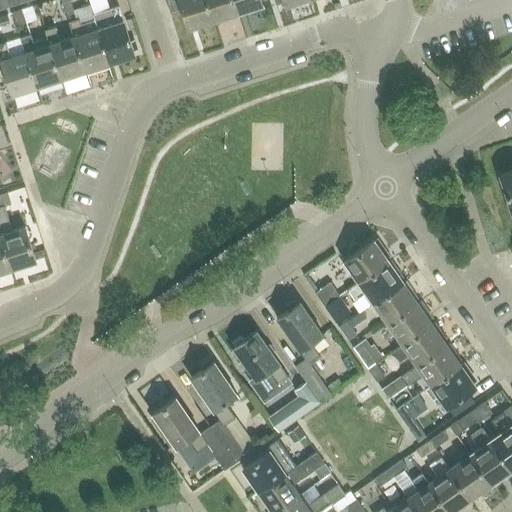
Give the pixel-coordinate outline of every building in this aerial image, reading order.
[(0,0),(0,9),(10,7),(7,0),(0,0)] [(206,0),(165,0),(170,15),(182,11),(188,29),(213,21),(206,0)] [(232,0),(206,0),(213,21),(237,13),(232,0)] [(232,0),(237,13),(262,5),(260,0),(232,0)] [(111,63),(134,55),(133,51),(137,50),(133,40),(130,41),(118,5),(109,8),(94,13),(96,18),(99,28),(99,27),(111,63)] [(22,10),(12,13),(16,26),(26,22),(22,10)] [(0,26),(10,23),(7,15),(0,16),(0,26)] [(50,16),(41,18),(44,28),(53,25),(50,16)] [(79,18),(69,22),(74,36),(74,35),(86,71),(111,63),(99,27),(99,28),(96,18),(81,23),(79,18)] [(74,35),(74,36),(60,40),(55,26),(45,29),(47,37),(49,43),(50,43),(61,78),(86,71),(74,35)] [(30,34),(21,37),(25,51),(26,51),(37,86),(61,78),(50,43),(49,43),(47,37),(33,42),(30,34)] [(26,51),(25,51),(10,56),(6,42),(0,43),(0,59),(11,95),(37,86),(26,51)] [(511,171),(500,175),(511,212),(511,171)] [(0,235),(11,269),(35,261),(24,226),(10,231),(2,207),(10,204),(7,192),(0,194),(0,235)] [(0,235),(0,272),(11,269),(0,235)] [(358,282),(383,264),(376,254),(383,250),(375,239),(369,244),(368,243),(344,261),(358,282)] [(383,264),(358,282),(346,290),(354,301),(362,294),(370,305),(373,303),(373,302),(398,285),(391,275),(397,270),(389,259),(383,264)] [(404,280),(398,285),(373,302),(373,303),(387,323),(412,305),(406,295),(412,291),(404,280)] [(329,281),(314,292),(324,306),(339,295),(329,281)] [(323,306),(334,322),(350,311),(339,295),(324,306),(323,306)] [(288,309),(276,317),(305,358),(295,365),(306,381),(320,401),(331,394),(315,370),(310,363),(318,358),(320,357),(310,343),(322,334),(299,301),(296,303),(294,299),(286,305),(288,309)] [(412,305),(387,323),(401,343),(427,325),(420,316),(426,311),(418,300),(412,305)] [(359,313),(346,322),(350,328),(366,317),(362,311),(359,313)] [(401,343),(391,350),(399,361),(409,354),(416,365),(441,346),(434,337),(441,332),(433,321),(427,325),(401,343)] [(346,322),(338,327),(347,340),(355,334),(350,328),(346,322)] [(289,377),(256,331),(233,347),(255,378),(267,369),(278,385),(289,377)] [(353,347),(352,347),(367,369),(375,363),(376,363),(384,357),(373,343),(370,345),(365,338),(353,347)] [(441,346),(416,365),(400,376),(406,384),(406,385),(422,374),(430,385),(456,366),(449,357),(455,352),(448,342),(441,346)] [(209,426),(234,461),(245,454),(256,447),(235,416),(234,417),(224,402),(236,394),(214,361),(211,362),(209,359),(200,365),(202,368),(191,376),(220,419),(209,426)] [(462,362),(456,366),(430,385),(425,388),(433,399),(438,396),(445,406),(446,405),(466,391),(470,388),(463,378),(470,373),(462,362)] [(367,369),(366,369),(376,382),(385,376),(375,363),(367,369)] [(386,396),(387,397),(406,384),(400,376),(381,389),(386,396)] [(338,379),(327,386),(332,393),(343,386),(338,379)] [(297,396),(267,418),(269,419),(277,431),(320,401),(306,381),(296,388),(293,390),(297,396)] [(466,390),(445,406),(451,417),(473,402),(474,401),(466,390)] [(423,392),(411,402),(421,415),(433,406),(423,392)] [(155,416),(151,418),(170,445),(173,443),(175,445),(187,437),(197,450),(207,444),(224,468),(234,461),(209,426),(200,433),(176,398),(153,413),(155,416)] [(403,403),(395,409),(405,423),(413,417),(403,404),(403,403)] [(511,404),(511,405),(502,411),(511,425),(511,404)] [(500,432),(490,439),(489,440),(509,469),(511,467),(511,425),(502,411),(491,419),(500,432)] [(470,412),(457,420),(462,428),(475,419),(470,412)] [(304,434),(298,425),(287,433),(293,441),(304,434)] [(489,440),(490,439),(481,426),(470,434),(479,447),(468,454),(489,483),(499,476),(501,479),(511,472),(509,469),(489,440)] [(433,448),(434,448),(447,438),(442,431),(428,440),(433,448)] [(268,451),(242,468),(258,491),(295,466),(295,465),(277,438),(265,446),(268,451)] [(428,440),(415,449),(420,457),(433,448),(428,440)] [(295,466),(258,491),(272,511),(299,494),(292,484),(314,469),(323,462),(320,458),(316,451),(295,465),(295,466)] [(468,454),(449,468),(448,469),(468,498),(478,491),(481,494),(491,487),(489,483),(468,454)] [(427,483),(446,511),(447,511),(457,505),(460,508),(470,501),(468,498),(448,469),(449,468),(440,457),(429,464),(438,476),(428,483),(427,483)] [(401,459),(387,469),(392,477),(403,469),(406,467),(401,460),(401,459)] [(387,469),(374,478),(375,478),(379,486),(383,483),(392,477),(387,469)] [(417,490),(406,497),(416,511),(446,511),(427,483),(428,483),(421,473),(411,480),(417,490)] [(299,494),(272,511),(318,511),(330,504),(331,504),(342,497),(342,496),(345,494),(337,483),(307,505),(299,494)] [(416,511),(406,497),(387,511),(384,507),(376,511),(416,511)] [(364,511),(356,499),(355,499),(347,505),(346,505),(350,511),(364,511)]
